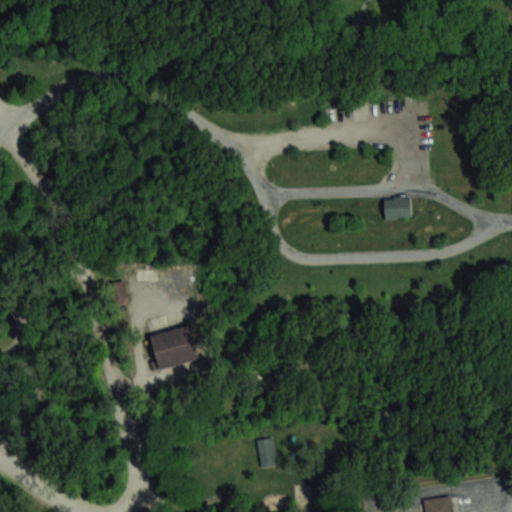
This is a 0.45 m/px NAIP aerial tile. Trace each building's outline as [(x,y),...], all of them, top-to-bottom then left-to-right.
[(383,197),(409,195),(410,216),(384,217),(383,197)] [(127,296),(124,281),(111,284),(114,300),(127,296)] [(198,356),(159,367),(149,335),(189,323),(198,356)] [(261,465),(276,463),(273,436),(258,438),(261,465)] [(452,511),(425,511),(423,497),(450,493),(452,511)]
